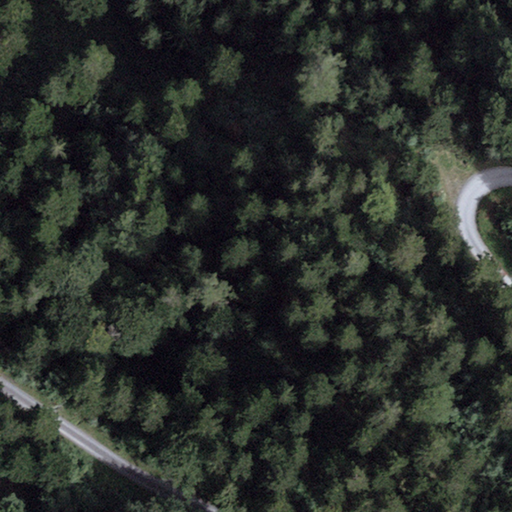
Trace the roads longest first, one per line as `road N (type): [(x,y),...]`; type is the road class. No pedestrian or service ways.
road 1 (track): [(208,511),(0,382)]
road 2 (track): [(511,173),(485,180),(470,197),(470,234),(511,289)]
